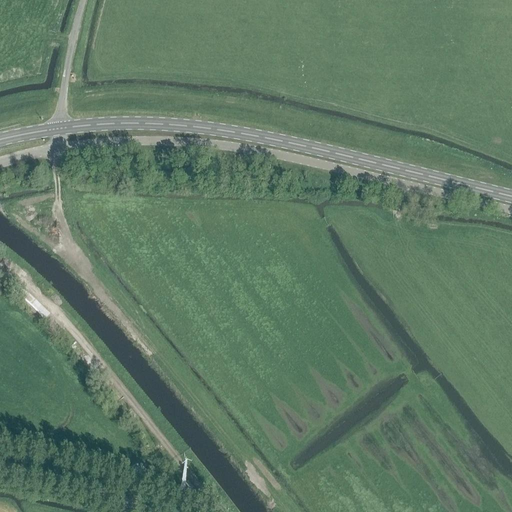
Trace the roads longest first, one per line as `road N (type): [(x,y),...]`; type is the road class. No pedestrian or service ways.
road 1 (primary): [(58,128),(215,129),(511,196)]
road 2 (unclassified): [(59,147),(219,144),(511,211)]
road 3 (unclassified): [(147,511),(66,482),(0,469)]
road 4 (unclassified): [(58,128),(82,0)]
